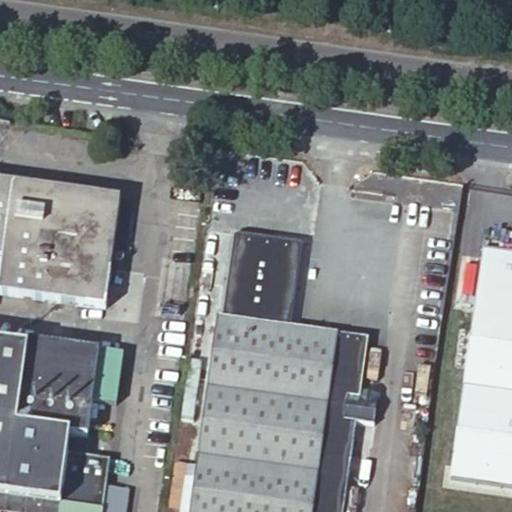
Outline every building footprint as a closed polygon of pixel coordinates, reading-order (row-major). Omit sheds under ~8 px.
[(0,182),(0,295),(106,311),(121,200),(0,182)] [(303,244),(234,235),(221,318),(217,317),(188,511),(312,511),(326,421),(338,335),(291,328),(303,244)] [(447,489),(511,497),(511,254),(483,250),(447,489)] [(367,339),(338,335),(326,421),(372,428),(376,401),(358,399),(359,393),(367,339)] [(0,344),(0,497),(60,506),(67,455),(70,435),(87,437),(92,403),(100,352),(29,341),(27,348),(0,344)] [(123,355),(100,352),(92,403),(116,406),(123,355)] [(377,395),(359,393),(358,399),(376,401),(377,395)] [(101,511),(109,462),(67,455),(60,506),(94,511),(101,511)] [(59,511),(60,506),(0,497),(0,511),(59,511)]
